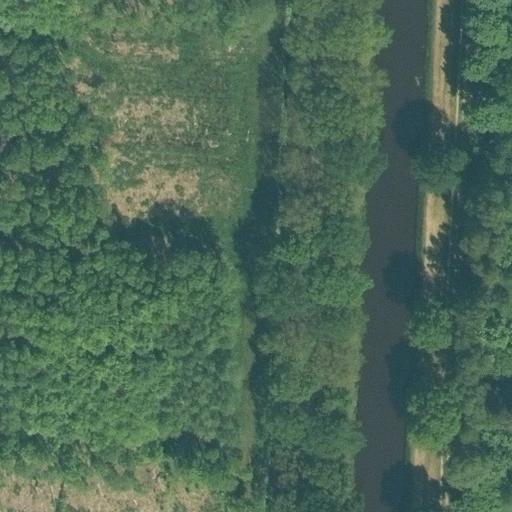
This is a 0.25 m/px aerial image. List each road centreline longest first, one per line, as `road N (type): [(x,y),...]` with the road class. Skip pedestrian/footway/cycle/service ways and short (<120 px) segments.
road 1 (track): [(440,511),(472,0)]
road 2 (unclassified): [(300,511),(325,0)]
